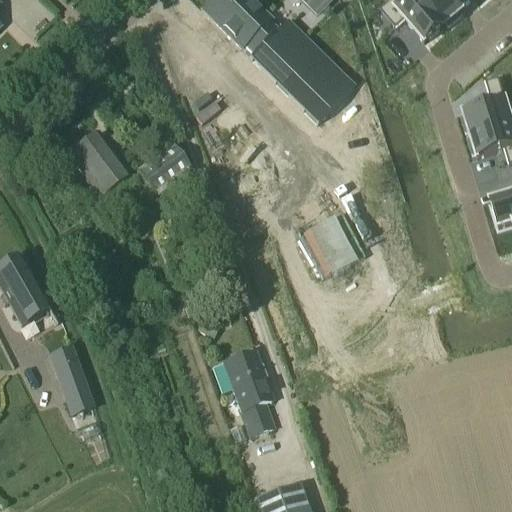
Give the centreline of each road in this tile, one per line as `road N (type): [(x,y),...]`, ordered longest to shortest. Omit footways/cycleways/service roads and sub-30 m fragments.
road 1 (residential): [(136,15),(240,265),(297,451)]
road 2 (residential): [(511,21),(428,92),(489,284),(511,277)]
road 3 (residential): [(0,144),(136,15)]
